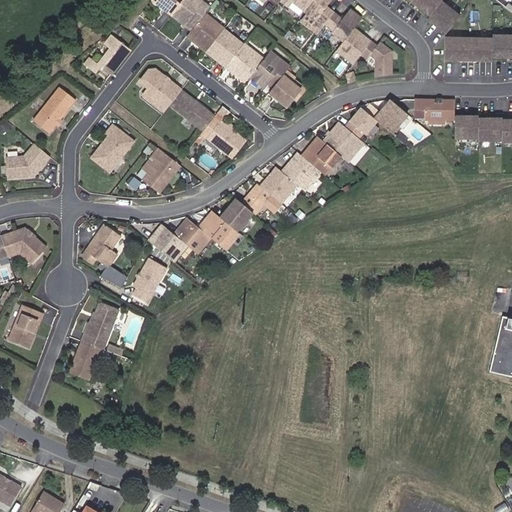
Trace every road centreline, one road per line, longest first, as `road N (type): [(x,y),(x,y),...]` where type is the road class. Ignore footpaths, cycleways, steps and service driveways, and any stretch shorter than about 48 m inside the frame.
road 1 (residential): [(236,511),(70,453),(0,416)]
road 2 (residential): [(68,205),(181,206),(219,190),(280,139)]
road 3 (residential): [(36,401),(68,313),(68,205)]
road 4 (residential): [(68,205),(73,141),(152,37)]
road 5 (residential): [(152,37),(280,139)]
road 6 (residential): [(280,139),(348,95),(423,85)]
